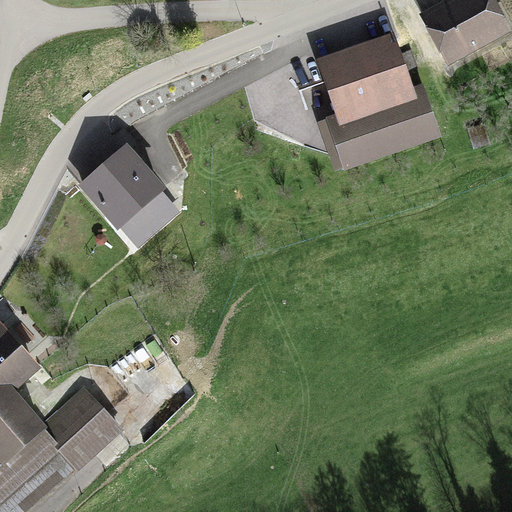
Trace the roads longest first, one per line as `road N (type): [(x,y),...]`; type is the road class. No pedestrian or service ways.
road 1 (residential): [(308,20),(192,64),(97,112),(71,137),(0,262)]
road 2 (residential): [(20,13),(80,21),(240,14),(308,20)]
